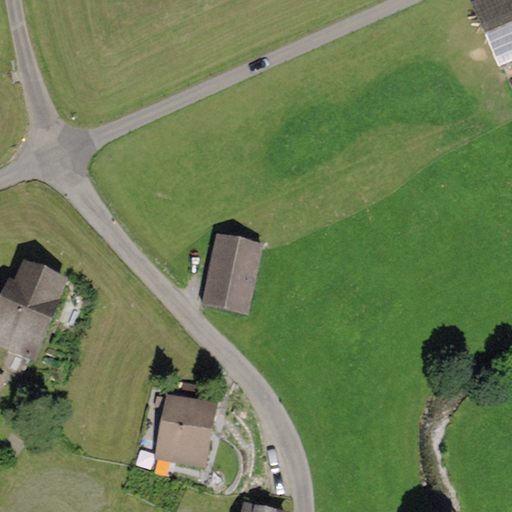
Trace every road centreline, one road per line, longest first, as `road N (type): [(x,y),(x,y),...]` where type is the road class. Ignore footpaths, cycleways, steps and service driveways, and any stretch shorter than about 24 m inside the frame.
road 1 (residential): [(302,511),(297,464),(261,393),(96,210),(59,155)]
road 2 (unclassified): [(59,155),(408,0)]
road 3 (unclassified): [(59,155),(17,0)]
